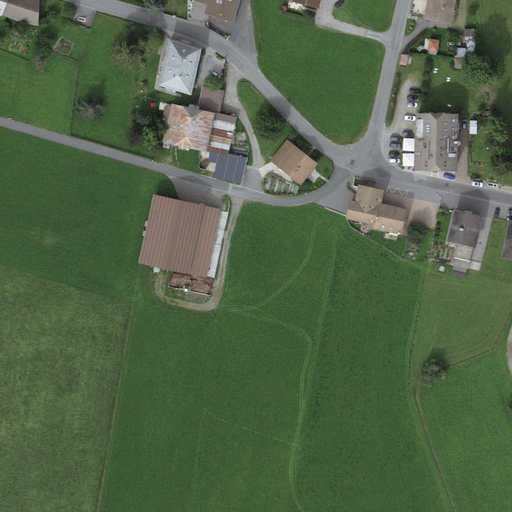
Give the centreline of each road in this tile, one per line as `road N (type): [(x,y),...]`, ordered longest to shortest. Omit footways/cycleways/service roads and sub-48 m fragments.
road 1 (unclassified): [(0,119),(280,200),(328,188),(347,159)]
road 2 (residential): [(99,0),(232,50),(306,129),(347,159)]
road 3 (residential): [(404,0),(367,167)]
road 4 (residential): [(367,167),(511,199)]
